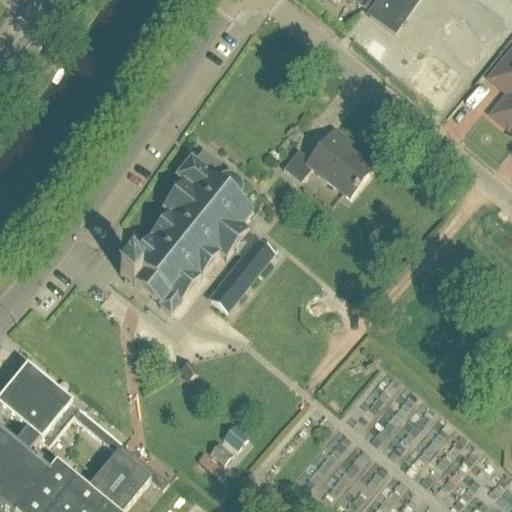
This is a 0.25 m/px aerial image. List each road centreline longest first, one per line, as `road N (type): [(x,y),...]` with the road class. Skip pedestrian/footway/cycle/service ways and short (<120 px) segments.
road 1 (unclassified): [(0,312),(55,256),(232,0)]
road 2 (unclassified): [(511,206),(269,0)]
